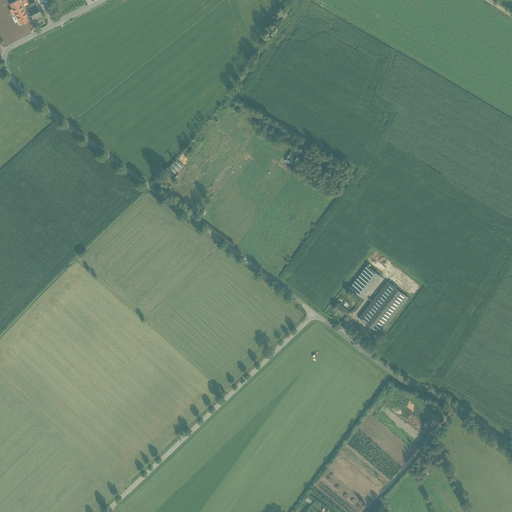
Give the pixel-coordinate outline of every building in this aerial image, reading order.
[(32,21),(41,16),(33,1),(24,6),(32,21)] [(12,13),(18,10),(14,2),(8,4),(12,13)] [(177,163),(184,170),(189,166),(183,159),(177,163)] [(367,266),(349,287),(361,298),(380,276),(367,266)] [(387,282),(359,318),(381,335),(409,298),(387,282)] [(332,309),(341,316),(346,309),(337,302),(332,309)]
